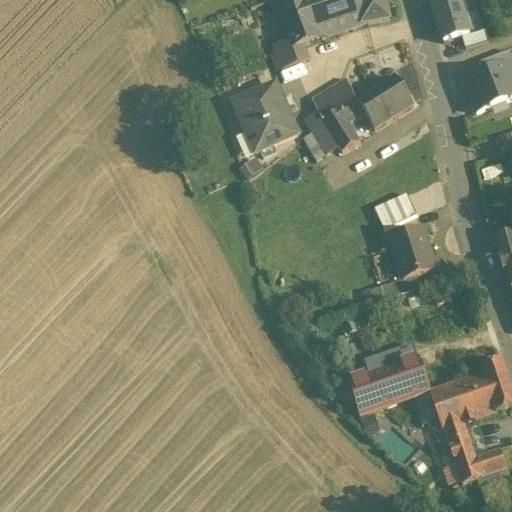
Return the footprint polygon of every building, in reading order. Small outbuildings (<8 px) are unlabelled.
[(306,48),(370,26),(369,22),(393,18),(390,0),(276,0),(270,2),(284,41),(301,35),(306,48)] [(470,39),(458,0),(430,0),(444,46),(470,39)] [(301,35),(284,41),(273,45),(276,55),(274,56),(280,73),(311,63),(306,48),(301,35)] [(511,74),(510,70),(465,87),(477,117),(511,103),(511,74)] [(377,131),(416,108),(396,75),(357,98),(367,115),(377,131)] [(367,115),(357,98),(346,80),(312,101),(318,111),(303,120),(312,135),(304,141),(317,163),(340,150),(344,156),(361,146),(349,126),(367,115)] [(232,102),(256,158),(300,139),(276,83),(232,102)] [(423,231),(390,242),(403,283),(417,279),(437,273),(423,231)] [(511,235),(495,241),(511,292),(511,291),(511,235)] [(417,279),(403,283),(383,290),(387,302),(421,291),(417,279)] [(361,419),(414,401),(413,400),(429,395),(430,395),(414,347),(364,365),(370,379),(349,386),(361,419)] [(413,400),(414,401),(423,429),(440,423),(455,467),(442,472),(448,491),(462,487),(462,489),(479,483),(482,482),(482,480),(505,473),(499,456),(476,464),(464,430),(511,413),(511,395),(502,366),(481,373),(483,378),(431,396),(430,395),(429,395),(413,400)] [(482,482),(479,483),(489,511),(511,511),(511,493),(507,479),(511,476),(511,450),(499,456),(505,473),(482,480),(482,482)]
